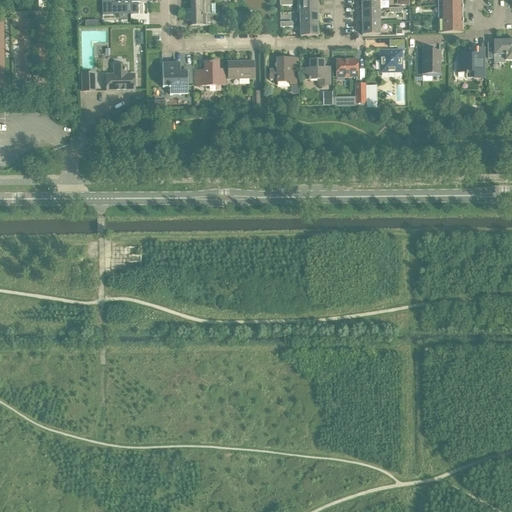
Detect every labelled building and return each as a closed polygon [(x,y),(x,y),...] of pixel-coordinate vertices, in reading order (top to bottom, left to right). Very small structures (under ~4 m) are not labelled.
[(103,14),(102,14),(102,15),(138,14),(137,3),(139,3),(139,2),(139,0),(117,0),(117,3),(115,3),(110,3),(103,3),(103,4),(103,11),(103,14)] [(378,0),(360,0),(361,11),(379,11),(378,0)] [(439,0),(440,6),(440,19),(441,34),(460,33),(460,23),(463,22),(463,19),(460,19),(459,9),(462,9),(462,5),(459,5),(459,0),(439,0)] [(316,1),(299,1),(299,13),(316,13),(316,1)] [(190,10),(184,10),(184,17),(209,16),(215,16),(215,5),(209,5),(190,5),(190,10)] [(379,11),(361,11),(361,23),(379,23),(379,11)] [(316,13),(299,13),(299,25),(317,25),(316,13)] [(209,16),(184,17),(184,22),(190,22),(190,27),(209,27),(209,16)] [(379,23),(361,23),(361,36),(379,36),(379,23)] [(317,25),(299,25),(299,37),(317,37),(317,25)] [(396,52),(380,52),(380,72),(400,72),(400,52),(403,52),(403,40),(388,41),(388,47),(396,47),(396,52)] [(493,44),(487,44),(487,48),(487,59),(494,59),(494,64),(503,64),(503,61),(505,61),(511,61),(511,41),(493,42),(493,44)] [(475,54),(457,55),(457,73),(465,73),(465,75),(466,75),(466,79),(484,79),(484,48),(475,48),(475,54)] [(439,52),(422,52),(422,74),(439,74),(439,52)] [(276,70),(269,70),(269,79),(276,79),(276,83),(289,83),(289,85),(299,85),(298,59),(276,60),(276,70)] [(309,69),(303,69),(304,80),(318,80),(318,86),(330,86),(329,68),(323,68),(323,60),(309,61),(309,69)] [(348,61),(335,61),(335,79),(358,78),(357,60),(348,60),(348,61)] [(253,62),(227,63),(228,80),(253,79),(253,62)] [(162,64),(162,89),(168,89),(168,92),(169,92),(169,96),(187,95),(187,76),(187,70),(186,70),(186,73),(180,73),(180,70),(180,63),(173,64),(162,64)] [(204,74),(195,74),(196,87),(226,86),(225,70),(218,71),(218,63),(204,63),(204,74)] [(114,76),(106,76),(106,92),(134,91),(134,75),(126,75),(126,66),(114,67),(114,76)] [(94,74),(82,74),(82,92),(94,92),(94,74)] [(364,85),(354,85),(355,105),(365,104),(364,85)] [(374,86),(365,86),(366,107),(366,109),(375,108),(374,102),(372,102),(372,97),(374,97),(374,86)]
